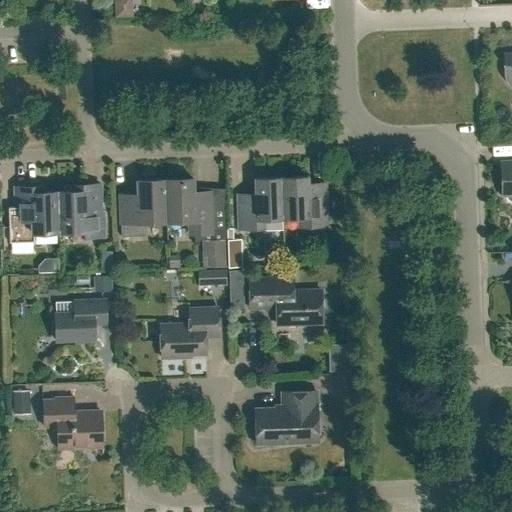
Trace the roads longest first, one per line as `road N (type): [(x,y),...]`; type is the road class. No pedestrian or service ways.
road 1 (residential): [(471,377),(464,178),(448,148),(362,128)]
road 2 (residential): [(228,498),(224,395),(206,387),(152,388),(128,407),(130,484),(135,498),(150,501)]
road 3 (residential): [(362,128),(347,140),(86,152)]
road 4 (residential): [(228,498),(475,486)]
road 5 (residential): [(343,23),(511,17)]
road 6 (residential): [(86,152),(82,31)]
